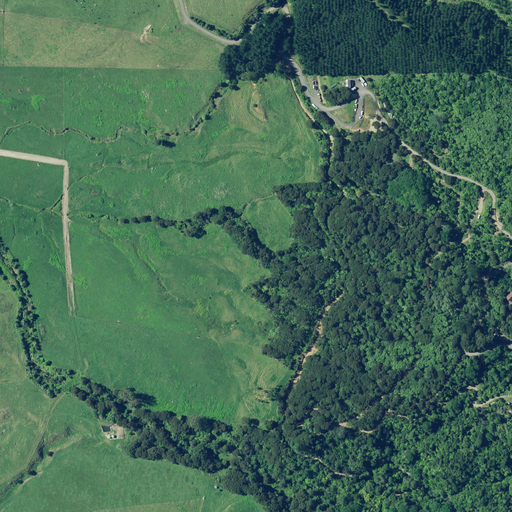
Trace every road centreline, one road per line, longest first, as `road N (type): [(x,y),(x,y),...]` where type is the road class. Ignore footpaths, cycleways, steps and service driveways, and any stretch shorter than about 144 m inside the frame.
road 1 (track): [(511,256),(493,239),(482,212),(399,151),(363,96),(332,112),(318,109),(301,76),(285,66),(287,4),(275,4),(228,43),(193,31),(175,0)]
road 2 (track): [(318,109),(320,153),(344,191),(312,232),(321,285),(316,325),(281,393),(283,444),(348,474),(375,496),(370,511)]
